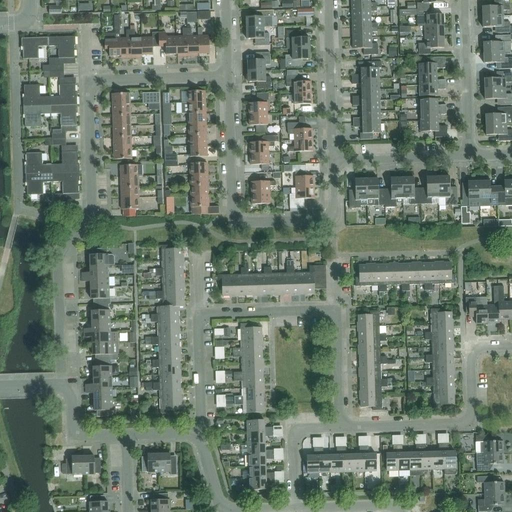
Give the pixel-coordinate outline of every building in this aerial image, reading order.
[(351,0),(351,8),(376,7),(376,3),(370,3),(369,0),(351,0)] [(417,4),(417,10),(429,9),(429,4),(442,3),(442,0),(423,0),(423,3),(417,4)] [(482,7),(482,17),(503,17),(502,11),(509,10),(509,6),(508,0),(500,0),(496,0),(496,6),(482,7)] [(49,7),(49,15),(61,15),(61,7),(49,7)] [(351,8),(352,18),(370,18),(370,12),(376,12),(376,7),(351,8)] [(314,17),(313,9),(297,9),(297,10),(297,17),(314,17)] [(424,16),(424,27),(443,26),(443,15),(429,15),(429,9),(417,10),(417,16),(424,16)] [(274,17),(273,10),(257,11),(257,17),(246,17),(246,28),(263,28),(272,27),(272,17),(274,17)] [(197,13),(197,18),(197,20),(210,20),(210,12),(197,12),(197,13)] [(503,17),(482,17),(482,28),(497,27),(497,34),(510,33),(510,27),(509,22),(503,23),(503,17)] [(352,18),(352,29),(377,28),(377,23),(370,24),(370,18),(352,18)] [(424,27),(424,38),(443,37),(443,26),(424,27)] [(191,28),(186,29),(187,57),(195,57),(195,54),(198,54),(197,36),(191,36),(191,28)] [(197,28),(197,36),(198,54),(209,54),(209,45),(210,44),(211,44),(211,40),(209,40),(208,36),(202,36),(202,28),(197,28)] [(263,34),(263,28),(246,28),(246,39),(257,39),(257,46),(269,46),(269,34),(263,34)] [(352,29),(352,39),(371,38),(371,32),(377,32),(377,28),(352,29)] [(182,37),(176,37),(176,55),(180,55),(180,57),(187,57),(186,29),(182,29),(182,37)] [(126,38),(120,39),(120,57),(123,56),(123,59),(131,59),(130,30),(126,30),(126,38)] [(134,30),(130,30),(131,59),(139,58),(138,56),(142,56),(141,38),(135,38),(134,30)] [(115,31),(115,34),(105,34),(105,39),(104,39),(104,50),(109,50),(109,57),(120,57),(120,39),(119,31),(115,31)] [(286,31),(286,43),(287,50),(292,50),(292,49),(309,49),(309,38),(298,38),(298,31),(286,31)] [(152,38),(141,38),(142,56),(153,56),(152,48),(159,47),(158,33),(152,33),(152,38)] [(165,33),(158,33),(159,47),(165,47),(165,55),(176,55),(176,37),(165,37),(165,33)] [(483,43),(483,53),(504,53),(503,47),(510,46),(510,36),(497,36),(497,42),(483,43)] [(49,59),(49,66),(63,65),(63,58),(74,58),(74,46),(75,46),(75,37),(48,38),(48,47),(58,46),(58,58),(49,59)] [(424,38),(425,43),(418,44),(418,55),(430,55),(430,49),(444,48),(443,37),(424,38)] [(38,47),(48,47),(48,38),(21,39),(21,48),(22,48),(23,60),(39,59),(38,47)] [(371,44),(371,38),(352,39),(353,49),(363,49),(363,55),(377,55),(377,44),(371,44)] [(396,48),(388,48),(388,57),(396,57),(396,48)] [(310,60),(309,49),(292,49),(292,50),(292,55),(285,56),(285,68),(299,67),(299,60),(310,60)] [(247,60),(247,71),(265,71),(264,65),(270,65),(269,53),(257,53),(258,60),(247,60)] [(504,53),(483,53),(483,64),(498,63),(498,70),(511,69),(511,58),(504,59),(504,53)] [(418,64),(419,75),(436,75),(436,69),(445,69),(444,57),(432,58),(432,64),(418,64)] [(351,75),(351,80),(379,79),(378,69),(381,69),(381,62),(358,63),(358,69),(360,69),(360,75),(351,75)] [(265,71),(247,71),(248,83),(258,82),(258,89),(270,89),(270,77),(265,77),(265,71)] [(484,79),(484,89),(505,89),(505,83),(511,83),(511,72),(498,72),(498,78),(484,79)] [(419,75),(419,86),(445,85),(445,80),(436,80),(436,75),(419,75)] [(292,87),(293,94),(311,93),(310,82),(298,82),(297,76),(286,76),(286,87),(292,87)] [(50,97),(50,106),(77,105),(77,96),(76,96),(75,84),(64,84),(64,78),(59,78),(59,97),(50,97)] [(361,84),(361,91),(379,90),(379,79),(351,80),(352,85),(361,84)] [(23,107),(50,106),(50,97),(40,97),(39,85),(24,86),(24,98),(23,98),(23,107)] [(445,85),(419,86),(419,97),(437,96),(437,90),(445,90),(445,85)] [(505,89),(484,89),(485,100),(499,99),(499,106),(511,105),(511,94),(505,95),(505,89)] [(352,97),(352,102),(379,101),(379,90),(361,91),(361,97),(352,97)] [(187,92),(187,103),(205,103),(205,91),(187,92)] [(311,104),(311,93),(293,94),(293,105),(311,104)] [(112,94),(112,105),(130,105),(129,94),(112,94)] [(159,94),(150,94),(142,94),(142,104),(151,104),(155,104),(159,104),(159,94)] [(419,100),(420,111),(446,110),(446,105),(437,105),(437,99),(419,100)] [(361,106),(361,112),(380,112),(379,101),(352,102),(352,106),(361,106)] [(187,103),(181,103),(181,115),(188,114),(205,113),(205,103),(187,103)] [(248,103),(249,115),(267,114),(266,103),(248,103)] [(167,104),(162,104),(163,115),(171,114),(171,104),(169,104),(167,104)] [(77,105),(50,106),(50,115),(60,114),(61,130),(61,133),(66,133),(65,126),(76,126),(76,114),(77,114),(77,105)] [(112,105),(113,116),(130,116),(130,105),(112,105)] [(50,115),(50,106),(23,107),(23,115),(25,115),(25,128),(41,127),(40,115),(50,115)] [(485,115),(485,125),(506,125),(506,124),(511,123),(511,107),(499,108),(499,114),(485,115)] [(420,111),(420,121),(438,121),(437,115),(446,115),(446,110),(420,111)] [(353,119),(353,123),(380,123),(380,112),(361,112),(362,118),(353,119)] [(188,114),(188,125),(206,124),(205,113),(188,114)] [(171,114),(163,115),(163,125),(168,125),(171,125),(171,114)] [(249,126),(255,126),(267,125),(267,114),(249,115),(249,126)] [(113,116),(113,127),(130,126),(130,116),(113,116)] [(438,121),(420,121),(420,132),(434,132),(435,138),(447,137),(446,126),(438,127),(438,121)] [(294,141),(312,140),(312,129),(299,129),(299,123),(287,124),(287,130),(287,135),(294,134),(294,141)] [(380,133),(380,123),(353,123),(353,128),(362,127),(362,134),(360,134),(360,140),(372,140),(372,134),(380,133)] [(188,125),(188,135),(206,135),(206,124),(188,125)] [(506,125),(485,125),(486,136),(500,135),(500,141),(511,141),(511,130),(506,130),(506,125)] [(113,127),(113,138),(131,137),(130,126),(113,127)] [(188,135),(189,146),(206,146),(206,135),(188,135)] [(250,143),(250,154),(268,154),(268,147),(274,147),(274,142),(278,142),(278,136),(263,136),(263,142),(250,143)] [(113,138),(114,149),(131,148),(131,137),(113,138)] [(312,152),(312,140),(294,141),(294,148),(288,148),(288,152),(294,152),(312,152)] [(52,165),(52,174),(79,173),(79,164),(78,164),(77,152),(66,152),(66,145),(61,146),(62,165),(52,165)] [(207,157),(206,146),(189,146),(189,157),(207,157)] [(164,147),(164,153),(164,161),(177,161),(177,155),(170,155),(170,147),(168,147),(164,147)] [(131,148),(114,149),(114,160),(131,159),(131,148)] [(25,174),(52,174),(52,165),(42,165),(42,153),(26,154),(26,166),(25,166),(25,174)] [(268,165),(268,154),(250,154),(250,165),(263,165),(268,165)] [(189,164),(190,175),(207,174),(207,163),(189,164)] [(120,166),(120,177),(138,177),(142,177),(142,165),(137,165),(120,166)] [(62,182),(63,194),(54,194),(54,201),(68,201),(67,194),(78,194),(78,182),(79,182),(79,173),(52,174),(52,182),(62,182)] [(52,182),(52,174),(25,174),(26,183),(27,183),(27,195),(43,195),(42,183),(52,182)] [(190,175),(190,186),(207,185),(207,174),(190,175)] [(295,177),(295,188),(313,188),(313,176),(300,177),(295,177)] [(449,176),(437,177),(438,198),(445,198),(445,206),(457,206),(456,188),(449,188),(449,176)] [(120,177),(121,188),(138,187),(138,177),(120,177)] [(413,177),(402,178),(402,203),(409,203),(409,205),(420,205),(420,189),(414,189),(413,177)] [(426,189),(420,189),(420,205),(432,204),(432,202),(438,202),(438,198),(437,177),(426,177),(426,189)] [(390,190),(384,190),(384,206),(384,208),(396,207),(396,203),(402,203),(402,178),(390,178),(390,190)] [(497,206),(511,205),(511,178),(503,179),(504,186),(497,186),(497,206)] [(360,204),(367,204),(366,179),(354,179),(355,191),(348,191),(349,209),(360,208),(360,204)] [(378,179),(366,179),(367,204),(373,204),(373,206),(384,206),(384,190),(378,190),(378,179)] [(479,207),(478,179),(467,180),(468,194),(462,194),(462,207),(479,207)] [(497,186),(490,186),(490,179),(478,179),(479,207),(497,206),(497,186)] [(251,182),(251,193),(269,193),(269,186),(275,186),(275,182),(251,182)] [(190,186),(190,197),(208,196),(207,185),(190,186)] [(121,188),(121,199),(138,198),(138,187),(121,188)] [(314,199),(313,188),(295,188),(296,195),(289,195),(289,209),(290,209),(299,209),(301,209),(301,199),(314,199)] [(269,204),(269,193),(251,193),(251,205),(269,204)] [(190,197),(191,208),(191,215),(217,214),(217,207),(208,207),(208,196),(190,197)] [(123,217),(135,217),(135,210),(139,209),(138,198),(121,199),(121,210),(123,210),(123,217)] [(161,246),(162,262),(182,261),(182,249),(170,249),(170,246),(161,246)] [(107,249),(94,249),(95,255),(89,255),(90,266),(108,266),(114,265),(114,257),(112,255),(108,255),(107,255),(107,249)] [(156,270),(156,273),(183,273),(182,261),(162,262),(162,269),(156,270)] [(439,263),(427,264),(428,291),(432,291),(432,284),(439,284),(439,263)] [(450,263),(439,263),(439,284),(455,284),(454,275),(451,275),(450,263)] [(404,264),(393,265),(394,286),(401,285),(401,292),(405,292),(404,264)] [(416,264),(404,264),(405,292),(409,291),(409,285),(416,285),(416,264)] [(427,264),(416,264),(416,285),(424,285),(424,291),(428,291),(427,264)] [(355,287),(371,286),(370,265),(358,266),(359,278),(355,278),(355,287)] [(382,265),(370,265),(371,286),(378,286),(379,292),(382,292),(382,265)] [(393,265),(382,265),(382,292),(386,292),(386,286),(394,286),(393,265)] [(82,273),(82,278),(108,277),(108,266),(90,266),(90,273),(82,273)] [(301,273),(302,294),(314,294),(314,290),(314,284),(314,278),(313,272),(313,266),(309,266),(309,273),(301,273)] [(286,273),(279,274),(279,295),(291,294),(290,267),(286,267),(286,273)] [(294,267),(290,267),(291,294),(302,294),(301,273),(294,273),(294,267)] [(248,268),(244,269),(245,296),(257,295),(256,274),(248,275),(248,268)] [(263,274),(256,274),(257,295),(268,295),(267,268),(263,268),(263,274)] [(271,268),(267,268),(268,295),(279,295),(279,274),(271,274),(271,268)] [(234,296),(245,296),(244,269),(241,269),(241,275),(233,275),(234,296)] [(162,277),(162,285),(183,284),(183,273),(156,273),(156,277),(162,277)] [(222,296),(234,296),(233,275),(218,276),(218,285),(222,284),(222,296)] [(90,282),(90,288),(109,288),(108,277),(82,278),(82,282),(90,282)] [(156,292),(156,296),(183,295),(183,284),(162,285),(162,292),(156,292)] [(498,320),(499,320),(510,320),(509,302),(504,302),(503,286),(497,286),(498,295),(498,320)] [(109,288),(90,288),(91,299),(96,299),(96,305),(108,305),(110,305),(110,298),(109,299),(109,288)] [(163,300),(163,307),(178,307),(184,307),(183,295),(156,296),(156,300),(163,300)] [(493,295),(493,301),(494,306),(487,306),(487,324),(499,323),(499,320),(498,320),(498,295),(493,295)] [(487,324),(487,306),(486,298),(465,298),(465,314),(468,314),(468,318),(475,318),(475,324),(487,324)] [(91,311),(91,322),(110,322),(109,311),(108,305),(96,305),(96,311),(91,311)] [(151,315),(151,319),(178,318),(178,307),(163,307),(157,307),(157,315),(151,315)] [(430,310),(430,325),(451,325),(451,313),(439,313),(439,309),(430,310)] [(358,316),(358,327),(379,327),(379,315),(384,315),(384,311),(369,312),(370,315),(358,316)] [(157,323),(157,330),(178,330),(178,318),(151,319),(151,323),(157,323)] [(84,329),(84,333),(110,333),(110,322),(91,322),(92,329),(84,329)] [(240,324),(240,341),(261,340),(261,328),(249,328),(249,324),(240,324)] [(424,333),(425,337),(452,336),(451,325),(430,325),(431,333),(424,333)] [(358,327),(358,339),(385,338),(385,334),(379,334),(379,327),(358,327)] [(151,338),(151,342),(179,341),(178,330),(157,330),(158,338),(151,338)] [(92,344),(118,343),(118,332),(110,333),(84,333),(84,338),(92,338),(92,344)] [(431,340),(431,348),(452,347),(452,336),(425,337),(425,341),(431,340)] [(358,339),(359,350),(380,350),(379,342),(386,342),(385,338),(358,339)] [(232,349),(233,353),(262,352),(261,340),(240,341),(241,349),(232,349)] [(158,346),(158,353),(179,352),(179,341),(151,342),(152,346),(158,346)] [(98,355),(98,361),(110,361),(118,360),(118,355),(119,355),(118,343),(92,344),(92,355),(98,355)] [(425,356),(425,360),(453,359),(452,347),(431,348),(431,356),(425,356)] [(216,348),(216,360),(225,361),(225,348),(216,348)] [(359,350),(359,362),(386,361),(386,357),(380,357),(380,350),(359,350)] [(152,361),(152,365),(179,364),(179,352),(158,353),(158,361),(152,361)] [(241,357),(241,365),(262,364),(262,352),(233,353),(233,358),(241,357)] [(432,363),(432,371),(453,370),(453,359),(425,360),(425,363),(432,363)] [(93,367),(93,378),(111,378),(111,366),(110,366),(110,361),(98,361),(98,367),(93,367)] [(359,362),(359,373),(380,372),(380,365),(386,365),(386,361),(359,362)] [(158,368),(159,376),(180,375),(179,364),(152,365),(152,368),(158,368)] [(233,373),(233,377),(263,376),(262,364),(241,365),(241,373),(233,373)] [(130,368),(129,368),(129,377),(137,377),(137,368),(134,368),(130,368)] [(426,379),(426,382),(453,382),(453,370),(432,371),(432,378),(426,379)] [(359,373),(360,384),(387,384),(387,380),(381,380),(380,372),(359,373)] [(153,384),(153,387),(180,387),(180,375),(159,376),(159,383),(153,384)] [(242,381),(242,389),(263,388),(263,376),(233,377),(233,382),(242,381)] [(138,377),(129,378),(130,388),(138,388),(138,377)] [(85,385),(85,389),(112,388),(111,378),(93,378),(93,384),(85,385)] [(432,386),(433,394),(454,393),(453,382),(426,382),(426,386),(432,386)] [(360,384),(360,396),(381,395),(381,388),(387,387),(387,384),(360,384)] [(159,391),(159,399),(180,398),(180,387),(153,387),(153,391),(159,391)] [(93,393),(94,400),(112,399),(112,388),(85,389),(85,394),(93,393)] [(234,397),(234,401),(263,400),(263,388),(242,389),(242,397),(234,397)] [(454,393),(433,394),(433,409),(442,409),(442,405),(454,405),(454,393)] [(382,411),(381,395),(360,396),(360,408),(372,407),(372,411),(382,411)] [(181,410),(180,398),(159,399),(160,414),(169,414),(169,410),(181,410)] [(112,399),(94,400),(94,411),(99,411),(100,417),(112,416),(112,411),(112,410),(112,399)] [(264,413),(263,400),(234,401),(234,406),(242,405),(243,413),(264,413)] [(246,421),(247,433),(272,432),(272,428),(264,428),(264,421),(246,421)] [(247,433),(247,444),(265,444),(264,437),(272,437),(272,432),(247,433)] [(476,454),(478,454),(502,453),(502,441),(488,442),(488,436),(475,436),(476,454)] [(247,444),(247,456),(273,455),(273,450),(265,451),(265,444),(247,444)] [(438,452),(432,453),(432,470),(444,470),(443,444),(438,444),(438,452)] [(444,470),(444,475),(456,475),(455,452),(448,452),(447,444),(443,444),(444,470)] [(409,471),(410,471),(410,476),(421,476),(421,470),(420,445),(415,445),(416,453),(409,453),(409,471)] [(425,445),(420,445),(421,470),(432,470),(432,453),(425,453),(425,445)] [(393,454),(387,454),(386,446),(382,446),(383,454),(382,454),(383,460),(386,460),(386,471),(398,471),(397,446),(393,446),(393,454)] [(402,446),(397,446),(398,471),(409,471),(409,453),(402,454),(402,446)] [(336,456),(330,456),(330,473),(341,473),(341,447),(336,448),(336,456)] [(345,447),(341,447),(341,473),(353,472),(352,455),(346,455),(345,447)] [(359,455),(352,455),(353,472),(364,472),(364,447),(359,447),(359,455)] [(368,447),(364,447),(364,472),(376,472),(376,454),(368,455),(368,447)] [(306,456),(307,465),(307,474),(319,473),(318,448),(313,448),(314,456),(306,456)] [(323,448),(318,448),(319,473),(330,473),(330,456),(323,456),(323,448)] [(503,464),(502,453),(478,454),(476,454),(476,471),(489,471),(489,465),(503,464)] [(158,454),(147,455),(147,460),(141,460),(142,472),(148,472),(148,473),(159,473),(158,454)] [(170,454),(158,454),(159,473),(170,472),(170,476),(176,475),(176,459),(170,459),(170,454)] [(247,456),(248,467),(265,467),(265,460),(273,460),(273,455),(247,456)] [(101,474),(100,461),(94,462),(94,456),(83,457),(83,475),(95,475),(95,474),(101,474)] [(66,463),(66,464),(66,475),(72,474),(72,475),(83,475),(83,457),(72,457),(72,462),(66,463)] [(248,467),(248,479),(274,478),(273,473),(265,473),(265,467),(248,467)] [(484,483),(484,494),(504,494),(503,482),(489,483),(489,477),(477,477),(477,483),(484,483)] [(274,478),(248,479),(248,490),(266,490),(266,483),(274,482),(274,478)] [(151,500),(151,511),(169,511),(169,500),(168,500),(168,494),(156,494),(156,500),(151,500)] [(484,494),(484,500),(477,500),(477,511),(487,511),(490,511),(490,506),(504,505),(504,494),(484,494)] [(89,502),(89,511),(107,511),(107,502),(102,502),(102,496),(90,496),(90,502),(89,502)]
